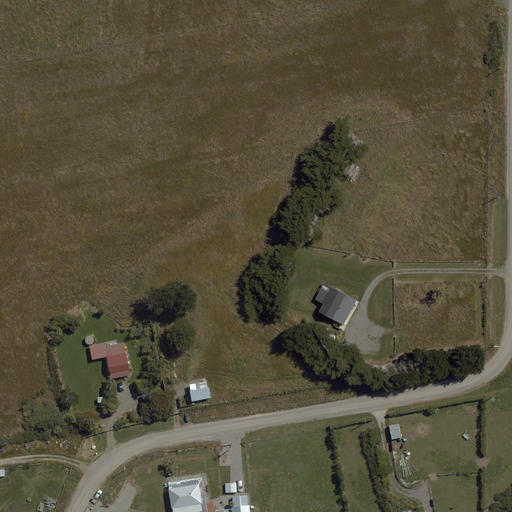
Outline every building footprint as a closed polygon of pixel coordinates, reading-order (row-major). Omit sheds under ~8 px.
[(83,327),(68,329),(70,343),(84,342),(83,327)] [(124,340),(93,345),(95,358),(104,356),(107,378),(129,375),(124,340)] [(48,361),(40,362),(42,378),(51,377),(48,361)] [(400,421),(388,422),(389,438),(401,437),(400,421)] [(258,467),(247,468),(249,497),(260,496),(258,467)] [(196,484),(168,488),(171,511),(190,511),(200,511),(196,484)]
